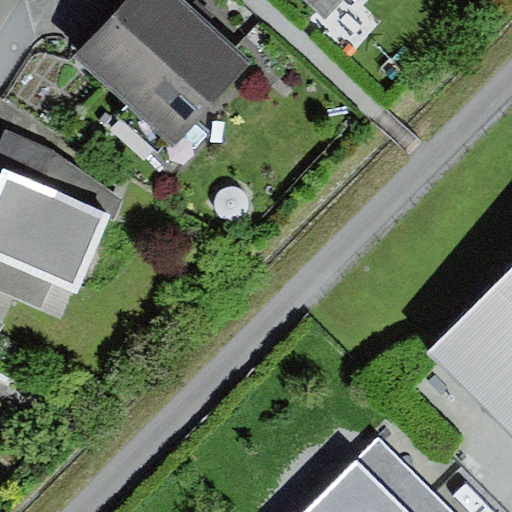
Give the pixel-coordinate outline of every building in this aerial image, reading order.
[(251,67),(180,0),(128,0),(74,57),(172,150),(251,67)] [(411,0),(352,0),(385,29),(411,0)] [(0,147),(0,187),(5,176),(106,218),(114,222),(124,202),(53,151),(7,132),(0,147)] [(106,218),(5,176),(0,187),(0,258),(76,290),(106,218)] [(511,259),(427,345),(511,430),(511,259)] [(406,511),(359,464),(310,511),(406,511)]
